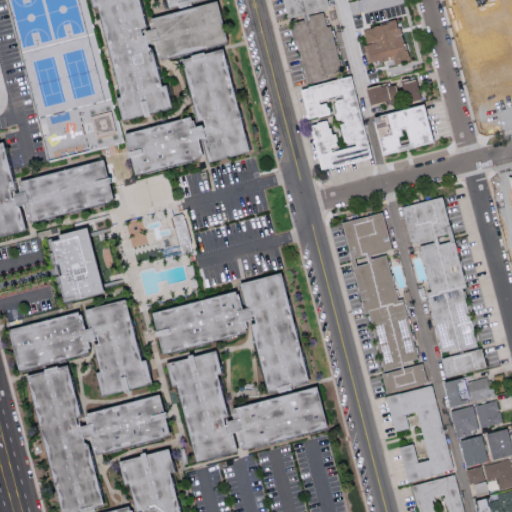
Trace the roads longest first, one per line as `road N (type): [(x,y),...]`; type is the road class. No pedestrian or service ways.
road 1 (residential): [(380,511),(248,0)]
road 2 (residential): [(511,312),(430,0)]
road 3 (residential): [(302,210),(511,154)]
